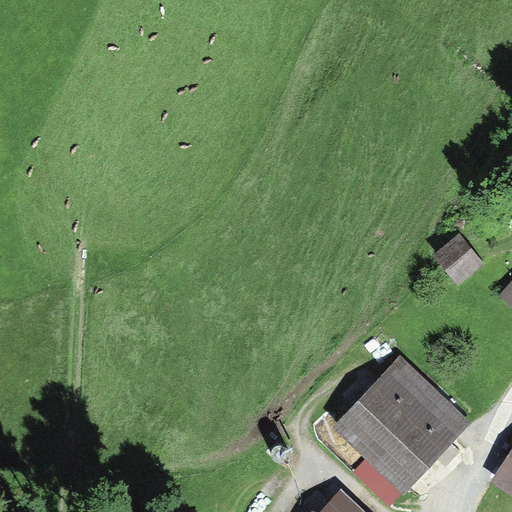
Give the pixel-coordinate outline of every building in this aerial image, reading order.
[(455,285),(484,262),(462,235),(434,258),(455,285)] [(511,304),(511,281),(500,294),(511,304)] [(406,496),(473,426),(401,358),(333,428),(406,496)] [(511,493),(511,446),(491,480),(511,493)] [(363,511),(342,492),(323,511),(363,511)]
